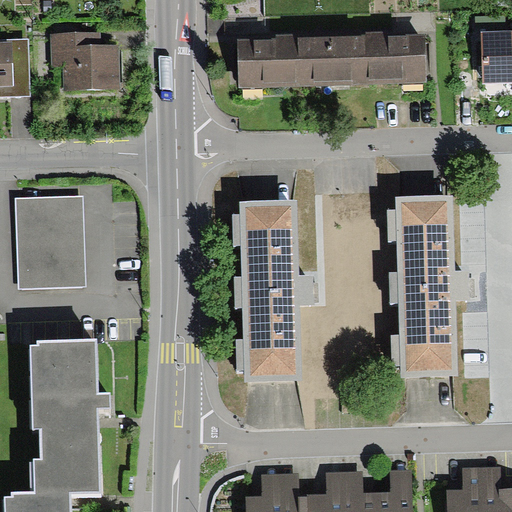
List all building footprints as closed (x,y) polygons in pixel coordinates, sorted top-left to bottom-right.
[(64,64),(65,95),(120,93),(119,46),(96,47),(96,34),(53,36),(54,64),(64,64)] [(511,85),(511,36),(482,37),(483,86),(511,85)] [(332,41),(332,89),(426,86),(425,38),(332,41)] [(332,89),(332,41),(237,45),(239,93),(332,89)] [(0,44),(0,98),(30,98),(28,44),(0,44)] [(79,200),(14,203),(17,292),(82,289),(79,200)] [(468,279),(454,279),(453,203),(398,204),(402,382),(457,381),(455,309),(468,309),(468,279)] [(301,289),(287,289),(286,213),(232,214),(235,392),(290,391),(289,319),(302,318),(301,289)] [(29,467),(30,502),(66,501),(94,501),(92,417),(107,417),(106,402),(92,402),(91,350),(26,351),(28,437),(37,437),(38,466),(29,467)] [(448,491),(448,511),(482,511),(482,468),(462,468),(462,491),(448,491)] [(482,468),(482,511),(511,511),(511,489),(500,490),(499,468),(482,468)] [(364,472),(344,473),(345,511),(377,511),(377,496),(364,496),(364,472)] [(391,496),(377,496),(377,511),(412,511),(412,472),(390,472),(391,496)] [(328,496),(312,496),(312,511),(345,511),(344,473),(327,473),(328,496)] [(298,475),(278,476),(278,511),(312,511),(312,496),(298,496),(298,475)] [(262,497),(248,497),(248,511),(278,511),(278,476),(261,476),(262,497)] [(66,511),(66,501),(30,502),(2,503),(1,511),(66,511)]
